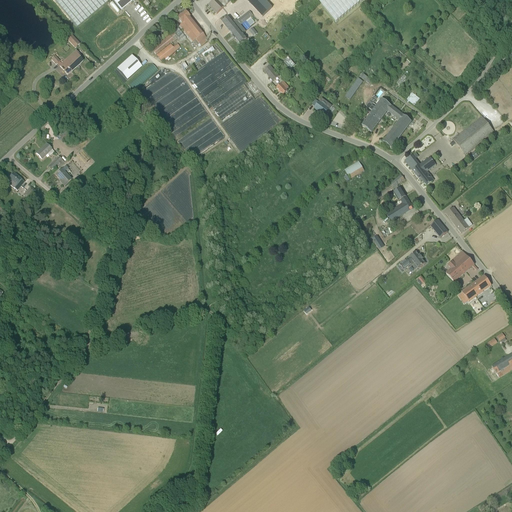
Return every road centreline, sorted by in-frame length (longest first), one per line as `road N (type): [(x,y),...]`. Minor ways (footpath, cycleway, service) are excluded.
road 1 (unclassified): [(393,161),(290,115),(190,0)]
road 2 (track): [(8,155),(101,230),(112,248),(87,346)]
road 3 (unclassified): [(0,162),(179,0)]
road 4 (unclassified): [(511,309),(393,161)]
road 5 (track): [(87,346),(212,307)]
road 6 (track): [(87,346),(9,444)]
